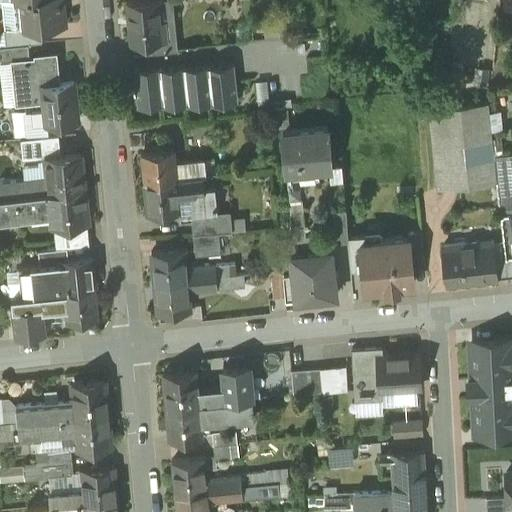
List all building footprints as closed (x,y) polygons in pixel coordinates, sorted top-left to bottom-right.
[(16,0),(14,0),(3,1),(6,29),(23,28),(19,0),(16,0)] [(62,0),(13,0),(14,0),(16,0),(19,0),(23,28),(23,29),(41,28),(65,25),(62,0)] [(159,0),(148,0),(128,2),(132,43),(157,41),(168,40),(166,20),(162,21),(159,0)] [(6,29),(5,30),(7,47),(29,44),(43,43),(41,28),(23,29),(23,28),(6,29)] [(157,41),(134,43),(135,55),(158,53),(157,41)] [(7,47),(0,47),(2,63),(13,61),(13,60),(30,59),(29,44),(7,47)] [(59,83),(56,54),(37,56),(37,58),(30,59),(13,60),(13,61),(14,62),(15,62),(16,77),(15,77),(18,102),(45,99),(46,110),(33,112),(35,124),(47,122),(48,122),(58,121),(75,120),(78,119),(74,81),(59,83)] [(238,102),(234,63),(210,66),(211,103),(211,105),(238,102)] [(187,103),(185,67),(185,64),(161,67),(163,103),(163,106),(187,103)] [(211,103),(210,66),(209,64),(185,67),(187,103),(187,105),(211,103)] [(161,67),(160,65),(134,67),(138,106),(163,103),(161,67)] [(488,99),(433,104),(444,205),(499,199),(494,152),(488,99)] [(75,120),(58,121),(59,133),(76,131),(75,120)] [(328,128),(283,133),(287,169),(300,167),(315,166),(315,164),(330,163),(330,167),(332,167),(328,128)] [(59,133),(38,136),(39,149),(60,148),(59,133)] [(38,136),(21,138),(23,153),(40,151),(39,149),(38,136)] [(174,148),(143,152),(146,181),(178,178),(174,148)] [(510,151),(494,152),(499,199),(500,209),(511,208),(511,207),(511,171),(510,172),(508,154),(510,154),(510,151)] [(82,153),(45,156),(48,180),(40,181),(40,177),(0,181),(0,190),(1,197),(86,188),(86,187),(82,153)] [(206,161),(188,162),(190,177),(203,176),(207,175),(206,161)] [(315,166),(300,167),(301,179),(311,178),(311,177),(316,177),(316,175),(320,174),(319,168),(330,167),(330,163),(315,164),(315,166)] [(300,167),(287,169),(293,237),(306,236),(301,179),(300,167)] [(190,177),(178,178),(179,193),(186,192),(187,198),(191,198),(192,212),(218,210),(216,187),(205,189),(203,176),(190,177)] [(178,178),(146,181),(149,213),(181,209),(179,193),(178,178)] [(1,197),(0,196),(0,219),(52,214),(53,225),(90,221),(86,187),(86,188),(1,197)] [(511,210),(511,208),(500,209),(505,254),(511,253),(511,210)] [(347,209),(333,210),(335,243),(349,242),(349,237),(347,209)] [(232,216),(193,219),(194,234),(220,232),(233,231),(232,216)] [(422,230),(408,231),(409,237),(410,237),(412,257),(425,256),(422,230)] [(220,232),(194,234),(196,249),(221,247),(220,232)] [(332,249),(312,252),(310,235),(306,236),(293,237),(281,238),(287,300),(297,299),(337,295),(332,249)] [(366,235),(349,237),(349,242),(351,271),(364,270),(361,242),(367,242),(366,235)] [(409,237),(381,240),(381,242),(367,243),(367,242),(361,242),(364,270),(366,287),(368,287),(370,289),(383,287),(384,285),(386,285),(387,289),(389,289),(389,287),(399,286),(399,288),(401,288),(400,284),(415,282),(412,257),(410,237),(409,237)] [(493,239),(443,245),(447,282),(498,277),(495,255),(493,239)] [(186,247),(153,250),(155,281),(217,275),(216,263),(187,265),(186,247)] [(40,248),(22,250),(24,268),(33,267),(33,265),(50,264),(48,248),(40,249),(40,248)] [(505,254),(495,255),(498,277),(508,276),(505,254)] [(93,257),(61,260),(63,279),(52,280),(34,282),(33,282),(35,294),(64,290),(96,287),(93,257)] [(50,264),(33,265),(33,267),(34,282),(52,280),(50,264)] [(270,268),(273,296),(283,295),(280,267),(270,268)] [(217,275),(155,281),(158,312),(191,308),(189,290),(218,288),(218,285),(230,284),(229,274),(217,275)] [(96,287),(64,290),(65,302),(67,321),(99,317),(96,287)] [(64,290),(35,294),(36,305),(43,305),(65,302),(64,290)] [(36,305),(14,308),(16,335),(45,331),(43,305),(36,305)] [(472,364),(473,370),(511,368),(511,339),(511,337),(470,339),(471,364),(472,364)] [(379,347),(352,348),(355,400),(382,399),(381,389),(380,355),(379,347)] [(418,353),(383,355),(380,355),(381,389),(416,387),(420,386),(418,353)] [(249,365),(224,367),(226,386),(227,400),(251,397),(249,365)] [(346,365),(319,367),(322,393),(347,390),(346,365)] [(319,367),(292,369),(294,395),(322,393),(319,367)] [(474,403),(511,401),(511,368),(473,370),(473,378),(468,378),(469,397),(474,397),(474,403)] [(196,370),(164,374),(167,406),(227,400),(226,386),(198,388),(196,370)] [(73,401),(42,403),(41,402),(17,404),(18,421),(108,412),(105,379),(73,382),(74,400),(73,400),(73,401)] [(416,387),(381,389),(382,399),(355,400),(356,416),(383,414),(383,406),(418,404),(416,387)] [(227,400),(167,406),(170,437),(202,435),(200,422),(253,418),(251,397),(227,400)] [(511,401),(474,403),(475,410),(474,410),(475,435),(511,433),(511,401)] [(108,412),(18,421),(20,435),(20,436),(21,440),(77,436),(78,448),(112,445),(108,412)] [(422,420),(400,422),(401,436),(423,434),(422,420)] [(3,422),(0,422),(0,437),(20,436),(20,435),(18,421),(3,422)] [(236,429),(212,431),(215,458),(239,456),(236,429)] [(71,446),(35,449),(37,462),(48,461),(48,462),(72,460),(71,446)] [(350,446),(328,448),(329,460),(351,458),(350,446)] [(424,451),(381,453),(381,463),(392,462),(393,493),(355,494),(355,508),(427,504),(424,451)] [(204,457),(172,461),(175,493),(241,486),(240,474),(206,477),(204,457)] [(48,462),(40,463),(42,477),(74,474),(72,460),(48,462)] [(114,467),(81,469),(83,489),(49,492),(50,504),(50,505),(117,499),(114,467)] [(245,476),(242,476),(243,485),(288,482),(287,468),(265,470),(265,472),(245,473),(245,476)] [(277,483),(241,486),(243,499),(279,496),(277,483)] [(241,486),(175,493),(176,511),(209,511),(208,502),(243,499),(241,486)] [(355,494),(335,495),(336,508),(354,508),(355,508),(355,494)] [(335,495),(325,495),(325,509),(336,508),(335,495)] [(507,496),(486,497),(487,511),(511,511),(511,507),(508,508),(507,496)] [(117,511),(117,499),(50,505),(50,504),(27,506),(27,511),(117,511)]
